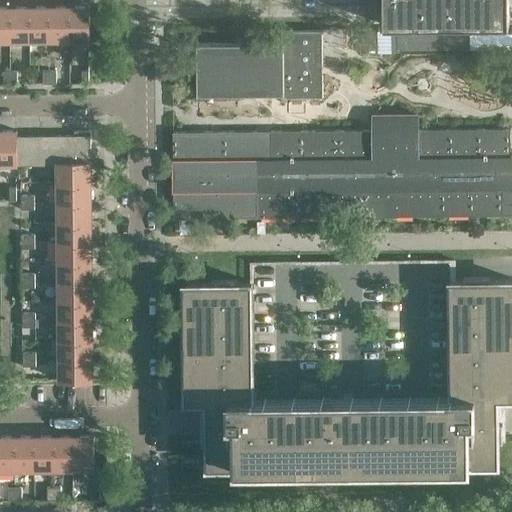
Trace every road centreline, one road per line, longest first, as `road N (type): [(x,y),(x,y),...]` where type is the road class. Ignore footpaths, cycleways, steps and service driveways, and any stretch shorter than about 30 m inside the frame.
road 1 (residential): [(141,511),(138,104)]
road 2 (residential): [(138,104),(0,106)]
